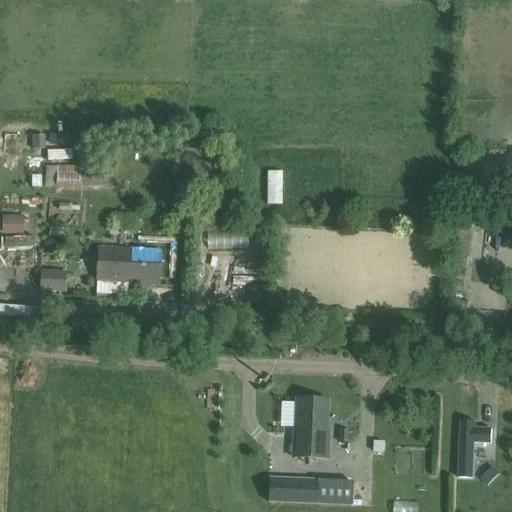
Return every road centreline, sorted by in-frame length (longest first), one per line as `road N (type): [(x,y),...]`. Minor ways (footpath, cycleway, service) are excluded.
road 1 (track): [(511,377),(0,349)]
road 2 (track): [(511,333),(108,310)]
